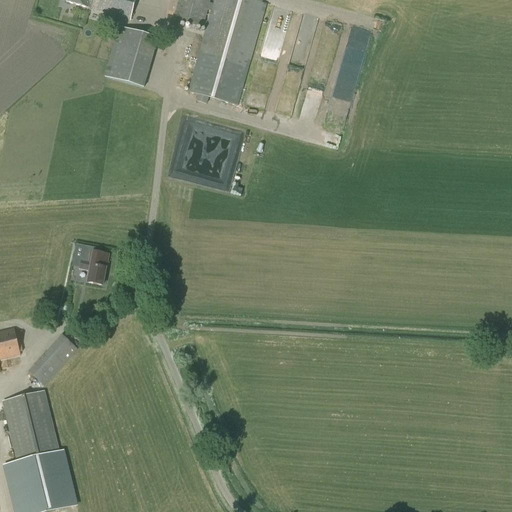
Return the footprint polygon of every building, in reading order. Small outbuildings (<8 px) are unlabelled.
[(130,22),(136,0),(66,0),(65,3),(88,10),(88,9),(130,22)] [(178,0),(173,20),(202,28),(207,11),(211,12),(197,57),(187,92),(197,95),(196,102),(206,105),(208,98),(236,106),(266,5),(262,4),(262,0),(250,0),(250,1),(247,0),(178,0)] [(142,88),(157,39),(119,28),(104,77),(142,88)] [(102,287),(108,255),(88,252),(87,257),(82,256),(79,270),(90,273),(87,284),(102,287)] [(0,373),(0,374),(0,372),(0,360),(20,357),(19,353),(23,352),(18,332),(15,333),(14,329),(0,332),(0,373)] [(43,388),(78,350),(61,335),(28,372),(43,388)] [(45,393),(4,403),(18,464),(5,467),(15,511),(60,511),(76,508),(63,454),(59,454),(45,393)]
